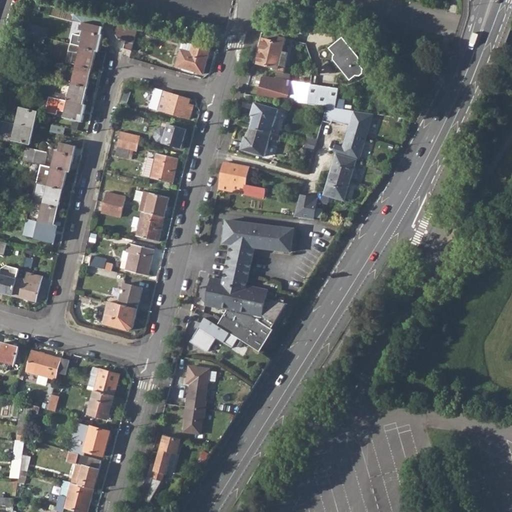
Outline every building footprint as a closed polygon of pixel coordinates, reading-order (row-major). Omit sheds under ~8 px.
[(100,52),(104,35),(102,35),(104,27),(84,23),(81,35),(85,36),(82,47),(97,51),(100,52)] [(132,51),(139,29),(116,23),(114,30),(120,40),(126,41),(124,49),(132,51)] [(82,47),(85,36),(81,35),(77,34),(74,45),(82,47)] [(34,42),(44,44),(45,37),(36,35),(34,42)] [(263,38),(262,42),(256,63),(277,69),(275,79),(285,80),(288,80),(289,74),(284,73),(289,49),(284,47),(285,39),(279,37),(277,42),(263,38)] [(333,55),(332,60),(348,81),(354,76),(358,77),(361,74),(362,70),(356,63),(358,58),(342,37),(328,48),(333,55)] [(177,67),(204,74),(211,49),(184,41),(177,67)] [(93,68),(97,51),(82,47),(74,45),(72,44),(70,50),(80,53),(78,65),(93,68)] [(27,69),(33,71),(37,55),(31,54),(27,69)] [(73,83),(88,87),(93,68),(78,65),(73,83)] [(275,79),(261,76),(258,86),(281,93),(285,80),(275,79)] [(288,80),(285,80),(281,93),(288,95),(287,101),(305,104),(308,84),(303,83),(288,80)] [(69,102),(84,105),(88,87),(73,83),(69,102)] [(307,104),(325,107),(340,109),(341,100),(334,99),(335,88),(310,84),(307,104)] [(157,109),(164,112),(170,93),(162,91),(157,109)] [(191,99),(170,93),(164,112),(190,119),(192,113),(187,111),(189,103),(191,99)] [(37,107),(47,110),(50,97),(40,95),(37,107)] [(65,118),(82,122),(87,106),(84,105),(69,102),(50,97),(47,110),(47,113),(57,115),(58,111),(66,113),(65,118)] [(247,126),(270,133),(277,110),(253,103),(247,126)] [(325,107),(321,121),(329,124),(330,121),(351,127),(350,131),(366,136),(372,115),(340,109),(325,107)] [(17,124),(35,128),(39,113),(21,109),(17,124)] [(13,140),(31,145),(35,128),(17,124),(13,140)] [(157,141),(182,149),(187,130),(169,125),(167,131),(161,129),(156,131),(154,137),(157,141)] [(240,149),(263,156),(270,133),(247,126),(240,149)] [(120,140),(139,144),(141,137),(121,133),(120,140)] [(356,160),(358,161),(365,138),(345,133),(341,146),(334,144),(331,152),(335,153),(336,153),(356,160)] [(313,146),(315,140),(306,137),(304,143),(313,146)] [(120,140),(118,146),(131,149),(137,150),(139,144),(120,140)] [(70,171),(73,172),(79,145),(62,141),(60,150),(57,149),(53,167),(70,171)] [(302,150),(312,152),(313,146),(304,143),(302,150)] [(128,158),(131,149),(118,146),(116,156),(128,158)] [(24,161),(34,163),(38,150),(28,148),(24,161)] [(34,163),(45,165),(48,153),(38,150),(34,163)] [(328,195),(344,201),(356,160),(336,153),(335,153),(323,194),(328,195)] [(157,154),(156,160),(154,170),(152,178),(174,183),(179,159),(157,154)] [(146,169),(154,170),(156,160),(149,158),(146,169)] [(217,189),(259,198),(259,196),(263,196),(265,187),(245,184),(248,166),(224,162),(217,189)] [(66,189),(70,171),(53,167),(49,185),(66,189)] [(34,180),(42,182),(44,174),(36,173),(34,180)] [(45,202),(62,206),(66,189),(49,185),(38,182),(34,200),(45,202)] [(135,200),(143,202),(145,193),(137,191),(135,200)] [(105,203),(124,207),(127,197),(107,192),(105,203)] [(146,192),(145,193),(143,202),(141,211),(143,212),(166,217),(170,198),(146,192)] [(299,195),(293,217),(312,219),(316,201),(327,203),(328,195),(323,194),(317,192),(316,198),(299,195)] [(32,219),(57,224),(62,206),(45,202),(45,203),(36,201),(32,219)] [(103,212),(122,216),(124,207),(105,203),(103,212)] [(143,212),(142,218),(139,228),(137,236),(160,241),(166,217),(143,212)] [(132,226),(139,228),(142,218),(134,217),(132,226)] [(25,235),(56,242),(60,225),(57,224),(32,219),(29,218),(25,235)] [(218,326),(239,338),(261,351),(274,329),(272,328),(289,303),(267,298),(269,289),(248,285),(257,247),(293,251),(296,228),(228,219),(225,243),(233,243),(225,279),(212,276),(206,303),(228,309),(218,326)] [(0,240),(0,254),(6,256),(9,243),(0,240)] [(127,269),(149,275),(155,251),(130,244),(128,252),(131,252),(127,269)] [(107,260),(92,256),(89,266),(112,271),(113,265),(106,264),(107,260)] [(35,258),(28,257),(26,266),(33,268),(35,258)] [(0,291),(14,295),(18,280),(18,277),(21,269),(8,265),(2,268),(1,272),(0,271),(0,291)] [(14,295),(36,301),(43,277),(29,273),(27,280),(18,277),(18,280),(14,295)] [(121,304),(139,308),(143,288),(126,284),(121,304)] [(105,324),(128,330),(134,328),(139,308),(121,304),(110,302),(105,324)] [(217,338),(233,348),(239,338),(218,326),(205,318),(191,343),(206,352),(209,352),(217,338)] [(0,348),(0,353),(15,358),(18,344),(2,340),(0,348)] [(27,369),(56,377),(58,371),(62,357),(32,349),(27,369)] [(62,357),(58,371),(66,373),(70,359),(62,357)] [(95,389),(114,394),(114,393),(120,373),(94,366),(88,387),(95,389)] [(187,378),(208,380),(210,369),(189,366),(187,378)] [(185,407),(205,410),(206,402),(205,402),(208,380),(187,378),(187,383),(191,384),(189,400),(186,399),(185,407)] [(89,411),(108,416),(110,410),(113,409),(114,406),(111,404),(114,394),(95,389),(89,411)] [(52,392),(50,399),(48,408),(55,410),(59,394),(52,392)] [(29,410),(39,412),(41,406),(30,403),(29,410)] [(183,432),(199,434),(201,418),(204,418),(205,410),(185,407),(184,415),(186,415),(183,432)] [(19,420),(27,420),(28,413),(20,412),(19,420)] [(17,433),(25,434),(27,420),(19,420),(17,433)] [(93,420),(91,424),(111,430),(112,425),(93,420)] [(91,424),(90,431),(85,448),(85,449),(104,454),(111,430),(91,424)] [(77,446),(85,448),(90,431),(82,429),(77,446)] [(163,473),(166,474),(172,453),(177,454),(181,439),(164,435),(154,471),(163,473)] [(15,441),(13,458),(21,458),(22,453),(24,442),(15,441)] [(76,462),(79,452),(70,449),(67,459),(76,462)] [(76,462),(99,468),(101,458),(79,452),(76,462)] [(20,467),(27,469),(31,455),(22,453),(21,458),(20,467)] [(11,476),(18,477),(20,467),(21,458),(13,458),(11,476)] [(72,481),(94,487),(99,468),(76,462),(71,481),(72,481)] [(18,477),(25,478),(27,469),(20,467),(18,477)] [(152,478),(161,481),(163,473),(154,471),(152,478)] [(65,505),(87,511),(94,487),(72,481),(65,505)] [(0,504),(13,505),(14,497),(0,496),(0,504)]
